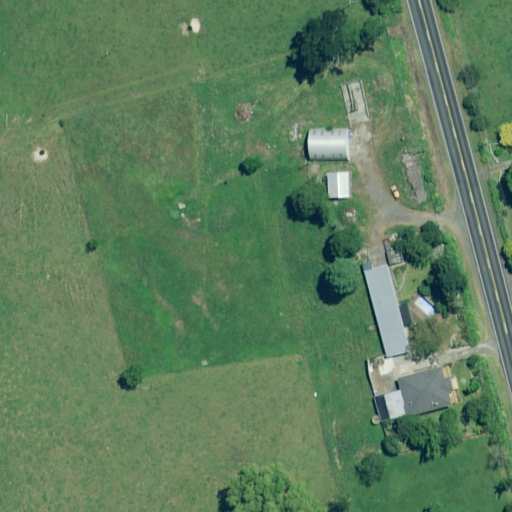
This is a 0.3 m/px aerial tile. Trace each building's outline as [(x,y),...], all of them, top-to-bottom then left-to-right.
[(350,159),(350,130),(311,129),(310,158),(350,159)] [(351,197),(350,173),(330,173),(331,198),(351,197)] [(398,249),(389,250),(391,264),(400,263),(398,249)] [(412,302),(400,305),(390,265),(367,271),(390,357),(412,351),(406,327),(418,324),(412,302)] [(444,366),(401,378),(403,387),(389,390),(398,420),(455,404),(444,366)]
